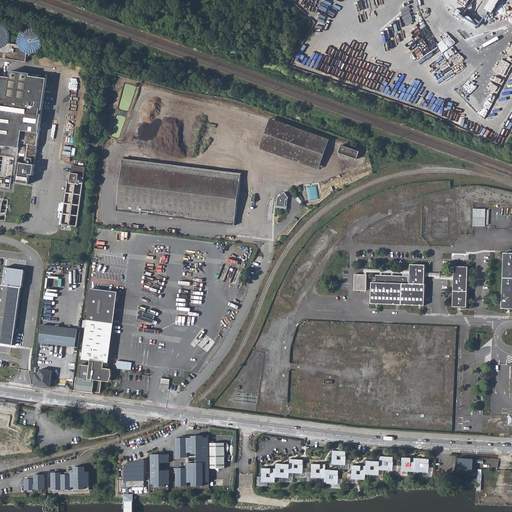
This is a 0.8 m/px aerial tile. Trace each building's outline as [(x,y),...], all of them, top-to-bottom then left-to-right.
[(0,52),(28,57),(30,45),(28,45),(26,44),(24,43),(23,42),(23,41),(21,39),(20,38),(20,36),(19,33),(12,32),(12,33),(11,34),(10,37),(8,38),(6,39),(5,40),(3,41),(1,41),(0,41),(0,52)] [(11,74),(0,71),(0,140),(21,144),(20,149),(36,152),(47,75),(31,72),(32,69),(12,66),(11,74)] [(258,147),(317,169),(328,140),(269,118),(258,147)] [(340,153),(358,158),(360,150),(342,145),(340,153)] [(19,155),(15,176),(29,178),(31,167),(34,167),(35,158),(19,155)] [(121,166),(239,180),(240,173),(122,158),(121,166)] [(86,161),(75,159),(74,160),(78,162),(85,168),(86,161)] [(80,198),(85,168),(78,162),(74,160),(72,176),(68,175),(65,196),(80,198)] [(239,180),(121,166),(116,204),(234,217),(239,180)] [(288,197),(283,191),(276,196),(276,199),(274,201),(275,202),(275,206),(283,207),(284,201),(286,200),(285,198),(288,197)] [(65,196),(62,219),(77,221),(80,198),(65,196)] [(115,210),(234,224),(234,217),(116,204),(115,210)] [(486,209),(473,209),(473,210),(473,227),(486,227),(486,209)] [(511,254),(505,254),(503,308),(511,308),(511,254)] [(370,282),(370,302),(425,304),(426,265),(411,264),(410,284),(408,285),(409,277),(375,276),(374,283),(370,282)] [(469,266),(456,266),(455,307),(468,307),(469,266)] [(365,276),(357,276),(356,293),(364,293),(365,276)] [(0,290),(0,343),(13,346),(20,288),(1,285),(0,290)] [(106,372),(103,372),(104,369),(105,362),(108,362),(117,292),(92,289),(81,365),(90,366),(89,371),(81,370),(80,378),(77,378),(75,391),(93,393),(100,394),(101,382),(104,382),(106,381),(108,381),(109,377),(106,377),(107,376),(106,372)] [(42,325),(40,342),(40,343),(41,343),(74,347),(77,330),(42,325)] [(118,360),(117,368),(132,369),(133,361),(118,360)] [(36,375),(34,386),(51,388),(53,371),(40,369),(39,375),(36,375)] [(177,486),(210,485),(210,468),(226,468),(226,443),(209,443),(209,438),(203,438),(203,436),(192,436),(192,438),(176,438),(176,457),(188,457),(188,456),(191,456),(191,453),(198,453),(198,463),(187,463),(188,468),(177,468),(177,486)] [(346,451),(333,451),(332,464),(346,465),(346,451)] [(151,454),(152,484),(170,483),(169,470),(161,470),(161,463),(169,462),(169,454),(151,454)] [(366,461),(366,466),(352,465),(352,479),(365,480),(366,475),(379,475),(379,470),(393,471),(394,457),(380,456),(380,461),(366,461)] [(430,459),(403,457),(402,471),(429,473),(430,459)] [(459,457),(458,470),(474,471),(475,458),(459,457)] [(276,469),(262,468),(262,482),(275,483),(275,477),(289,478),(289,473),(303,473),(304,460),(290,459),(290,464),(276,463),(276,469)] [(140,467),(137,467),(135,462),(126,465),(126,487),(130,487),(145,487),(144,466),(140,466),(140,467)] [(326,465),(312,464),(311,477),(325,478),(325,484),(338,484),(339,470),(325,470),(326,465)] [(53,490),(72,489),(72,487),(90,486),(89,472),(86,472),(86,467),(74,467),(75,472),(71,472),(71,474),(62,475),(62,472),(52,473),(53,490)] [(35,478),(26,478),(26,489),(46,489),(46,474),(35,473),(35,478)]
